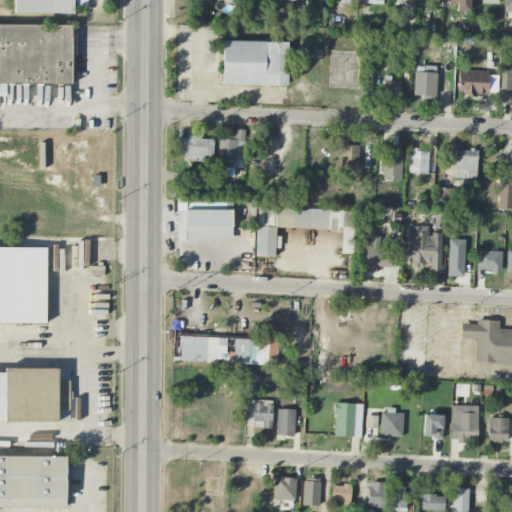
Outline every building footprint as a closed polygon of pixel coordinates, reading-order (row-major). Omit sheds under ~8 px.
[(13,0),(13,14),(73,14),(73,0),(13,0)] [(88,8),(87,0),(73,0),(74,9),(88,8)] [(448,0),(448,5),(456,6),(456,11),(469,12),(469,0),(448,0)] [(511,0),(503,0),(504,12),(511,12),(511,0)] [(0,24),(0,93),(3,93),(3,83),(73,84),(74,25),(0,24)] [(222,41),(222,85),(287,85),(287,41),(222,41)] [(511,63),(500,62),(499,105),(510,105),(511,63)] [(435,97),(436,72),(415,71),(413,96),(435,97)] [(487,95),(488,72),(460,71),(459,95),(487,95)] [(399,96),(400,82),(383,81),(383,95),(399,96)] [(218,139),(217,168),(225,168),(225,177),(233,177),(234,158),(243,158),(244,130),(234,130),(234,140),(218,139)] [(204,162),(204,157),(212,157),(213,140),(201,139),(201,137),(175,137),(174,155),(184,155),(183,161),(204,162)] [(359,167),(358,145),(342,145),(343,168),(359,167)] [(427,174),(428,150),(409,149),(408,173),(427,174)] [(453,179),(476,179),(477,150),(454,149),(453,179)] [(402,151),(391,151),(391,156),(382,156),(381,180),(401,181),(402,151)] [(511,185),(498,185),(497,209),(511,209),(511,185)] [(456,190),(442,188),(440,201),(454,202),(456,190)] [(355,211),(257,207),(255,256),(274,257),(274,249),(279,249),(279,236),(275,236),(275,228),(342,231),(341,254),(353,255),(355,211)] [(175,241),(232,240),(232,210),(175,211),(175,241)] [(441,242),(427,242),(428,227),(413,226),(413,241),(403,241),(403,261),(412,261),(412,265),(430,265),(429,274),(440,274),(441,242)] [(376,267),(390,268),(392,245),(379,244),(379,237),(370,236),(370,243),(360,242),(358,264),(367,265),(366,272),(375,273),(376,267)] [(447,277),(463,277),(464,240),(448,240),(447,277)] [(0,323),(45,323),(45,248),(0,248),(0,323)] [(500,272),(501,252),(477,251),(476,271),(500,272)] [(68,278),(74,278),(74,287),(78,287),(79,252),(68,252),(68,278)] [(103,276),(103,267),(89,267),(89,276),(103,276)] [(511,329),(498,329),(498,321),(475,320),(475,325),(461,324),(460,339),(475,340),(474,363),(511,364),(511,329)] [(277,340),(278,326),(256,326),(255,339),(277,340)] [(225,363),(226,338),(178,337),(178,346),(172,346),(172,362),(225,363)] [(233,365),(276,366),(277,341),(234,340),(233,365)] [(69,368),(5,368),(4,373),(0,373),(0,417),(4,417),(4,422),(69,422),(69,368)] [(247,428),(271,429),(272,401),(249,400),(248,422),(247,422),(247,428)] [(354,404),(334,403),(333,437),(353,437),(354,404)] [(295,410),(277,409),(276,435),(293,436),(295,410)] [(366,409),(366,428),(376,429),(377,410),(366,409)] [(379,436),(401,437),(402,414),(394,413),(394,411),(380,410),(379,436)] [(477,413),(457,413),(456,423),(449,423),(449,442),(476,442),(477,413)] [(422,437),(441,438),(442,416),(423,415),(422,437)] [(487,442),(507,443),(508,419),(488,418),(487,442)] [(66,456),(0,455),(0,508),(66,508),(66,456)] [(295,478),(274,477),(273,500),(294,501),(295,478)] [(302,506),(319,506),(319,480),(303,480),(302,506)] [(386,483),(369,482),(367,508),(385,509),(386,483)] [(331,502),(350,502),(350,485),(331,486),(331,502)] [(405,511),(405,486),(390,485),(390,511),(405,511)] [(466,511),(468,489),(452,488),(451,511),(466,511)] [(444,496),(421,495),(420,510),(443,511),(444,496)]
